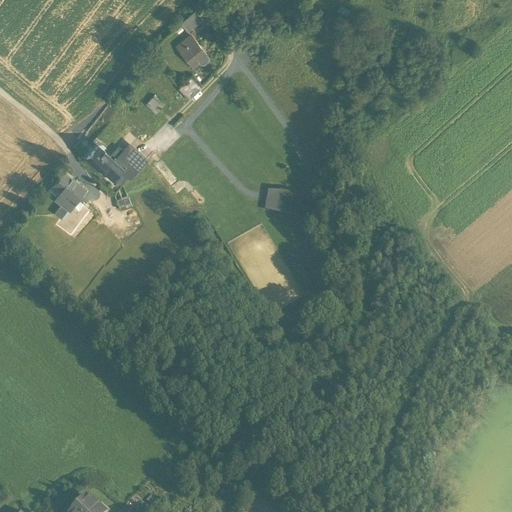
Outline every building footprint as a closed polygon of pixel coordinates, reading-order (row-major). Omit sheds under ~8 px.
[(197,9),(184,21),(189,26),(195,21),(198,24),(203,19),(197,9)] [(191,34),(177,44),(190,60),(196,55),(198,58),(206,53),(191,34)] [(163,100),(154,91),(145,100),(155,109),(163,100)] [(144,156),(129,141),(115,157),(122,164),(122,165),(130,172),(144,156)] [(115,157),(98,142),(87,154),(99,165),(102,161),(104,163),(106,161),(116,171),(122,165),(122,164),(115,157)] [(79,209),(82,204),(84,203),(77,198),(86,186),(64,170),(55,183),(61,188),(56,196),(62,201),(54,211),(61,216),(62,217),(73,204),(79,209)] [(267,188),(265,210),(298,214),(301,192),(267,188)] [(62,217),(61,216),(56,224),(71,235),(90,210),(82,204),(79,209),(73,204),(62,217)] [(104,511),(97,506),(87,497),(73,511),(104,511)] [(106,511),(109,509),(101,502),(97,506),(104,511),(106,511)]
